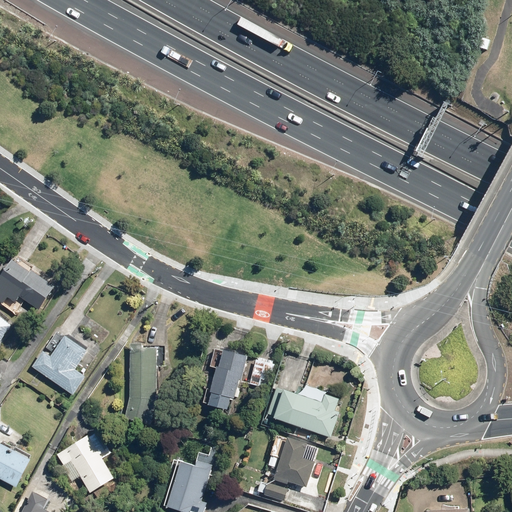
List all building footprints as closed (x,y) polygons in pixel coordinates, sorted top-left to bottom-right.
[(483,37),(480,47),(488,50),(491,40),(483,37)] [(63,284),(21,254),(0,284),(0,297),(9,304),(15,296),(22,302),(27,295),(45,308),(63,284)] [(0,344),(17,325),(0,309),(0,344)] [(96,348),(74,333),(58,357),(48,350),(37,367),(78,394),(91,375),(82,369),(96,348)] [(165,344),(135,344),(134,397),(128,415),(157,422),(164,399),(165,344)] [(253,353),(219,345),(213,366),(222,368),(220,378),(212,376),(209,388),(218,390),(215,404),(231,408),(234,396),(238,397),(242,378),(246,379),(253,353)] [(279,358),(259,354),(253,384),(263,386),(265,380),(274,381),(279,358)] [(281,385),(271,413),(336,438),(346,411),(340,409),(345,397),(334,393),(334,391),(310,382),(306,392),(291,387),(291,389),(281,385)] [(104,428),(62,454),(78,480),(86,475),(97,492),(123,476),(107,451),(115,447),(104,428)] [(313,442),(293,435),(277,479),(292,484),(293,480),(310,486),(319,460),(308,456),(313,442)] [(0,437),(0,475),(21,487),(37,457),(0,437)] [(201,463),(188,460),(183,458),(182,461),(176,459),(161,501),(172,505),(185,509),(184,511),(207,511),(211,501),(206,500),(218,463),(203,458),(201,463)] [(292,488),(264,480),(260,492),(288,501),(292,488)] [(60,511),(49,506),(54,497),(38,489),(25,511),(60,511)]
